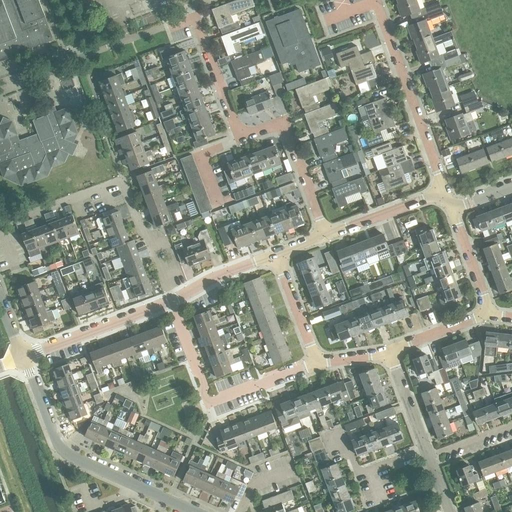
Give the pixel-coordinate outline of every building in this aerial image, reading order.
[(0,0),(0,59),(54,40),(45,17),(46,17),(39,0),(0,0)] [(231,15),(238,12),(255,7),(252,0),(236,0),(212,9),(219,29),(220,28),(223,34),(240,28),(238,21),(234,23),(231,15)] [(410,14),(412,19),(441,9),(439,2),(419,9),(416,0),(397,0),(401,8),(399,9),(402,17),(410,14)] [(441,9),(412,19),(410,20),(413,25),(408,27),(411,35),(413,35),(416,45),(432,39),(432,38),(426,22),(444,15),(441,9)] [(300,10),(267,22),(282,64),(289,62),(291,66),(296,64),(299,72),(321,64),(315,49),(311,37),(303,16),(300,10)] [(230,55),(232,61),(246,55),(244,49),(241,50),(239,43),(264,34),(260,22),(221,37),(222,39),(223,38),(229,56),(230,55)] [(455,40),(451,31),(433,38),(432,38),(432,39),(416,45),(420,55),(418,55),(421,63),(439,57),(435,46),(452,39),(453,41),(455,40)] [(171,67),(190,60),(189,56),(187,57),(185,51),(177,54),(174,46),(160,51),(163,59),(167,57),(171,67)] [(323,56),(332,53),(329,46),(321,50),(323,56)] [(361,61),(373,57),(371,51),(360,54),(357,46),(336,54),(342,68),(349,65),(352,72),(363,67),(361,61)] [(443,55),(445,61),(459,56),(457,49),(443,55)] [(253,74),(251,75),(248,68),(265,61),(261,50),(246,55),(232,61),(230,62),(231,63),(232,63),(238,81),(240,80),(242,86),(256,81),(253,74)] [(461,62),(461,61),(459,56),(445,61),(447,67),(461,62)] [(363,67),(352,72),(357,86),(368,81),(370,88),(383,83),(380,74),(376,75),(372,64),(376,63),(373,57),(361,61),(363,67)] [(174,76),(192,69),(190,64),(192,63),(190,60),(171,67),(174,76)] [(140,68),(135,70),(139,79),(144,77),(142,72),(140,68)] [(177,85),(197,78),(196,75),(194,75),(192,69),(174,76),(177,85)] [(432,93),(448,87),(441,69),(423,75),(426,83),(428,83),(432,93)] [(273,86),(283,82),(280,72),(270,76),(273,86)] [(99,81),(103,92),(120,85),(125,84),(121,73),(99,81)] [(144,77),(139,79),(142,86),(147,84),(144,77)] [(181,95),(199,88),(196,82),(198,81),(197,78),(177,85),(181,95)] [(325,78),(295,90),(295,91),(296,91),(303,109),(304,108),(306,114),(320,109),(318,103),(316,103),(313,96),(330,90),(330,89),(326,78),(325,78)] [(150,85),(153,94),(159,92),(155,83),(150,85)] [(107,102),(127,95),(125,90),(123,91),(120,85),(103,92),(107,102)] [(448,87),(432,93),(436,103),(434,104),(437,112),(454,105),(448,87)] [(184,104),(204,96),(203,93),(201,94),(199,88),(181,95),(184,104)] [(335,93),(338,101),(344,99),(341,91),(335,93)] [(157,104),(162,102),(159,92),(153,94),(157,104)] [(250,115),(274,106),(268,92),(245,100),(250,115)] [(111,112),(128,106),(126,100),(128,99),(127,95),(107,102),(111,112)] [(188,113),(205,106),(203,100),(205,99),(204,96),(184,104),(186,110),(188,113)] [(464,107),(478,102),(476,96),(462,101),(464,107)] [(147,99),(151,109),(155,107),(152,97),(147,99)] [(370,103),(368,98),(356,102),(358,108),(361,117),(367,114),(369,119),(390,112),(385,98),(370,103)] [(462,114),(446,120),(450,131),(448,132),(451,140),(469,133),(477,131),(473,120),(474,120),(471,112),(481,109),(483,108),(481,101),(478,102),(464,107),(466,113),(462,114)] [(306,114),(304,114),(305,116),(312,134),(313,133),(315,139),(329,134),(327,128),(325,128),(323,121),(339,115),(338,112),(341,111),(337,102),(335,103),(320,109),(306,114)] [(73,156),(78,144),(74,142),(78,134),(73,121),(77,112),(68,107),(57,111),(55,105),(45,109),(47,115),(33,120),(38,133),(20,140),(13,121),(3,117),(0,124),(0,168),(3,177),(22,186),(48,176),(52,167),(65,162),(69,154),(73,156)] [(114,122),(134,115),(132,110),(130,111),(128,106),(111,112),(114,122)] [(191,122),(211,115),(209,112),(207,112),(205,106),(188,113),(189,118),(191,122)] [(155,107),(151,109),(154,119),(159,117),(155,107)] [(374,133),(368,136),(365,137),(369,146),(383,141),(382,137),(383,137),(381,131),(395,126),(390,112),(369,119),(374,133)] [(134,115),(114,122),(118,133),(136,126),(134,120),(136,119),(134,115)] [(191,122),(194,131),(212,124),(210,119),(212,118),(211,115),(191,122)] [(173,119),(164,122),(168,132),(173,130),(173,129),(176,127),(173,119)] [(157,125),(161,135),(165,133),(161,123),(157,125)] [(194,142),(196,148),(209,144),(207,137),(215,134),(213,128),(215,127),(214,124),(212,124),(194,131),(198,141),(194,142)] [(180,126),(173,129),(175,134),(182,131),(180,126)] [(329,134),(313,139),(314,141),(315,140),(321,158),(322,158),(324,164),(338,158),(336,152),(332,145),(348,139),(344,128),(329,134)] [(499,138),(504,135),(502,129),(496,131),(499,138)] [(121,142),(124,149),(142,142),(138,132),(115,140),(117,144),(121,142)] [(511,138),(500,143),(505,156),(511,153),(511,138)] [(361,150),(358,139),(353,141),(357,151),(361,150)] [(125,153),(127,159),(145,152),(142,142),(124,149),(119,150),(120,154),(125,153)] [(390,142),(371,149),(378,171),(379,170),(387,167),(399,163),(401,169),(413,165),(411,159),(408,160),(403,146),(393,150),(390,142)] [(492,162),(505,156),(500,143),(487,148),(492,162)] [(268,146),(265,147),(265,149),(266,149),(272,167),(282,164),(275,146),(269,148),(268,146)] [(263,171),(272,167),(266,149),(265,149),(259,152),(259,150),(256,151),(263,171)] [(470,154),(475,168),(488,163),(483,149),(470,154)] [(357,152),(362,164),(366,162),(362,150),(357,152)] [(149,163),(147,157),(152,156),(150,151),(145,152),(127,159),(123,161),(124,165),(129,163),(131,170),(149,163)] [(254,174),(263,171),(256,151),(252,152),(253,154),(247,156),(254,174)] [(332,183),(334,188),(348,183),(345,177),(343,178),(340,171),(358,164),(357,162),(360,161),(357,152),(353,153),(338,158),(324,164),(322,164),(323,166),(324,165),(330,183),(332,183)] [(183,164),(195,160),(193,154),(181,159),(183,164)] [(462,173),(475,168),(470,154),(457,160),(462,173)] [(244,177),(254,174),(247,156),(241,158),(240,156),(237,157),(244,177)] [(230,169),(224,171),(228,183),(235,181),(244,177),(237,157),(234,159),(235,161),(228,163),(230,168),(230,169)] [(185,170),(197,165),(195,160),(183,164),(185,170)] [(383,182),(377,184),(381,193),(408,183),(404,174),(415,170),(413,165),(401,169),(399,163),(387,167),(379,170),(383,182)] [(152,170),(137,176),(138,178),(141,186),(157,181),(154,175),(159,173),(165,171),(163,164),(151,169),(152,170)] [(187,175),(199,171),(197,165),(185,170),(187,175)] [(189,181),(201,176),(199,171),(187,175),(189,181)] [(279,185),(293,180),(291,172),(276,178),(279,185)] [(191,186),(203,182),(201,176),(189,181),(191,186)] [(348,183),(334,188),(332,189),(332,190),(333,190),(339,208),(348,205),(345,197),(360,192),(361,194),(368,192),(362,178),(348,183)] [(157,181),(141,186),(144,194),(144,195),(144,197),(165,189),(171,187),(169,182),(159,186),(157,181)] [(193,192),(205,187),(203,182),(191,186),(193,192)] [(282,195),(297,189),(294,183),(280,188),(282,195)] [(195,197),(207,193),(205,187),(193,192),(195,197)] [(236,201),(251,195),(248,188),(234,194),(236,201)] [(149,207),(164,201),(162,195),(167,193),(165,189),(144,197),(145,199),(146,198),(149,207)] [(197,203),(209,198),(207,193),(195,197),(197,203)] [(385,203),(382,197),(376,199),(379,206),(385,203)] [(209,198),(197,203),(199,208),(211,204),(209,198)] [(152,217),(179,207),(178,202),(166,207),(164,201),(149,207),(152,214),(151,215),(152,217)] [(291,203),(285,205),(287,209),(294,227),(295,229),(298,228),(298,225),(304,223),(302,218),(305,216),(303,210),(299,212),(297,205),(292,207),(291,203)] [(211,204),(199,208),(201,214),(213,209),(211,204)] [(500,208),(506,222),(511,219),(511,204),(500,208)] [(70,236),(80,233),(69,205),(65,207),(68,217),(63,219),(70,236)] [(179,207),(152,217),(153,219),(153,218),(156,227),(171,221),(172,223),(178,221),(175,213),(186,209),(184,205),(179,207)] [(97,219),(96,221),(99,228),(101,229),(106,228),(123,221),(119,211),(117,211),(116,208),(107,211),(102,213),(103,216),(97,219)] [(223,223),(229,221),(224,208),(218,210),(223,223)] [(494,227),(506,222),(500,208),(488,213),(494,227)] [(288,229),(294,227),(287,209),(278,212),(286,232),(289,231),(288,229)] [(271,210),(267,212),(268,216),(269,216),(276,234),(282,231),(282,234),(286,232),(278,212),(273,214),(271,210)] [(70,236),(63,219),(57,221),(53,211),(49,212),(59,240),(70,236)] [(49,244),(59,240),(49,212),(44,214),(48,224),(43,226),(49,244)] [(482,232),(487,230),(490,237),(484,239),(486,245),(498,241),(499,240),(497,235),(497,234),(496,235),(493,227),(494,227),(488,213),(476,217),(482,232)] [(270,236),(276,234),(269,216),(268,216),(260,219),(267,239),(270,238),(270,236)] [(49,244),(43,226),(37,229),(33,218),(29,220),(39,248),(49,244)] [(264,240),(267,239),(260,219),(251,222),(257,240),(263,238),(264,240)] [(39,248),(29,220),(24,222),(28,232),(22,234),(31,257),(41,253),(39,248)] [(123,221),(106,228),(109,238),(126,231),(123,221)] [(249,246),(252,245),(251,243),(257,240),(251,222),(241,226),(249,246)] [(245,247),(249,246),(241,226),(232,229),(238,247),(245,245),(245,247)] [(422,247),(437,241),(433,230),(427,232),(425,226),(416,230),(418,235),(417,235),(422,247)] [(194,244),(201,263),(211,259),(209,253),(214,251),(208,234),(206,229),(200,232),(198,236),(198,239),(199,242),(194,244)] [(130,241),(126,231),(109,238),(113,248),(117,247),(117,246),(130,241)] [(383,234),(372,238),(378,254),(380,261),(396,255),(392,244),(388,246),(383,234)] [(366,258),(378,254),(372,238),(360,242),(366,258)] [(117,246),(117,247),(121,256),(138,250),(134,240),(130,241),(117,246)] [(398,242),(403,254),(408,252),(404,240),(398,242)] [(422,247),(426,258),(441,253),(437,241),(422,247)] [(360,242),(349,247),(357,267),(367,263),(366,259),(366,258),(360,242)] [(397,256),(403,254),(398,242),(392,244),(396,255),(397,256)] [(201,263),(194,244),(184,247),(182,243),(175,246),(182,263),(188,261),(190,267),(201,263)] [(498,244),(484,249),(488,260),(502,255),(499,248),(498,244)] [(349,247),(338,251),(343,264),(340,265),(340,266),(342,272),(343,272),(357,267),(349,247)] [(124,266),(141,260),(138,250),(121,256),(124,266)] [(336,261),(335,259),(332,251),(325,254),(329,264),(336,261)] [(433,268),(449,262),(445,251),(441,253),(426,258),(424,259),(426,265),(420,268),(422,272),(434,268),(433,268)] [(488,260),(492,271),(506,266),(502,255),(488,260)] [(304,274),(319,269),(315,257),(300,263),(304,274)] [(85,267),(96,263),(95,261),(91,258),(83,261),(85,267)] [(128,277),(145,271),(141,260),(124,266),(128,277)] [(336,261),(329,264),(333,274),(340,272),(336,261)] [(82,268),(79,262),(73,265),(75,271),(82,268)] [(430,277),(424,279),(426,284),(432,282),(438,280),(453,274),(449,262),(433,268),(434,268),(436,275),(430,277)] [(496,282),(510,277),(506,266),(492,271),(496,282)] [(45,273),(42,267),(33,271),(35,276),(45,273)] [(307,281),(309,286),(324,280),(319,269),(304,274),(307,281)] [(58,271),(51,273),(56,286),(63,284),(58,271)] [(126,289),(132,287),(149,280),(145,271),(128,277),(123,279),(126,289)] [(453,274),(438,280),(442,291),(457,286),(456,281),(459,280),(456,273),(453,274)] [(248,296),(266,290),(261,277),(244,284),(248,296)] [(511,282),(510,277),(496,282),(501,295),(511,290),(511,282)] [(375,282),(378,289),(389,284),(387,278),(375,282)] [(149,280),(132,287),(126,289),(130,299),(153,291),(149,280)] [(313,297),(328,291),(324,280),(309,286),(313,297)] [(21,299),(39,292),(35,281),(17,287),(21,299)] [(92,286),(100,306),(107,304),(108,304),(110,303),(102,282),(92,286)] [(371,291),(378,289),(375,282),(368,284),(371,291)] [(80,297),(74,299),(80,314),(88,311),(90,311),(82,290),(80,284),(76,286),(80,297)] [(361,295),(371,291),(368,284),(359,288),(361,295)] [(344,285),(337,288),(340,294),(347,291),(344,285)] [(82,290),(90,311),(92,310),(92,309),(100,306),(92,286),(82,290)] [(457,286),(442,291),(446,303),(462,297),(457,286)] [(391,288),(386,289),(390,300),(392,304),(398,319),(409,315),(404,300),(402,296),(395,299),(391,288)] [(254,310),(271,304),(266,290),(248,296),(254,310)] [(317,308),(332,303),(335,302),(331,290),(328,291),(313,297),(317,308)] [(353,298),(360,295),(358,290),(351,292),(353,298)] [(120,291),(112,294),(115,301),(122,298),(120,291)] [(25,309),(43,302),(39,292),(21,299),(25,309)] [(372,302),(378,300),(375,293),(370,295),(372,302)] [(422,298),(426,310),(432,308),(428,296),(422,298)] [(421,312),(426,310),(422,298),(416,300),(421,312)] [(43,302),(25,309),(28,318),(47,312),(46,311),(50,310),(48,306),(45,307),(43,302)] [(259,324),(276,317),(271,304),(254,310),(259,324)] [(381,308),(387,324),(398,319),(392,304),(381,308)] [(326,320),(341,314),(339,307),(324,313),(326,320)] [(375,328),(387,324),(381,308),(370,313),(375,328)] [(56,319),(52,310),(52,309),(46,311),(47,312),(28,318),(32,329),(42,325),(44,331),(55,327),(53,321),(56,319)] [(210,310),(194,316),(197,324),(196,324),(197,326),(218,318),(216,314),(212,316),(210,310)] [(364,332),(375,328),(370,313),(358,317),(364,332)] [(218,318),(197,326),(198,329),(199,329),(202,336),(217,330),(215,325),(225,320),(224,316),(218,318)] [(264,337),(281,331),(276,317),(259,324),(264,337)] [(353,336),(364,332),(358,317),(347,321),(353,336)] [(336,328),(329,331),(333,341),(340,338),(341,341),(353,336),(347,321),(335,326),(336,328)] [(151,329),(159,351),(163,349),(161,344),(167,342),(161,327),(154,329),(153,329),(151,329)] [(243,330),(246,336),(252,334),(249,327),(243,330)] [(217,330),(202,336),(205,344),(204,344),(205,347),(226,339),(231,337),(229,333),(225,334),(222,328),(217,330)] [(155,352),(159,351),(151,329),(149,330),(149,331),(141,334),(147,349),(153,347),(155,352)] [(269,351),(286,345),(281,331),(264,337),(269,351)] [(497,347),(499,334),(486,332),(484,355),(496,357),(497,347)] [(133,336),(131,337),(139,358),(141,364),(151,360),(147,349),(141,334),(133,337),(133,336)] [(499,334),(497,347),(508,348),(509,348),(511,335),(499,334)] [(134,360),(139,358),(131,337),(128,338),(129,339),(121,342),(127,357),(132,355),(134,360)] [(228,343),(226,339),(205,347),(206,349),(209,357),(225,351),(223,345),(228,343)] [(454,344),(460,358),(472,354),(473,358),(479,356),(474,343),(468,345),(466,340),(454,344)] [(121,359),(127,357),(121,342),(113,345),(112,344),(111,344),(119,366),(123,364),(121,359)] [(114,367),(119,366),(111,344),(108,345),(109,346),(101,349),(107,364),(112,362),(114,367)] [(439,356),(444,369),(450,367),(448,363),(460,358),(454,344),(443,348),(445,354),(439,356)] [(286,345),(269,351),(274,365),(291,359),(286,345)] [(101,367),(107,364),(101,349),(92,352),(90,352),(98,374),(103,372),(101,367)] [(212,365),(212,367),(234,359),(232,354),(231,355),(229,349),(225,351),(209,357),(213,365),(212,365)] [(240,357),(242,363),(250,360),(248,354),(240,357)] [(443,382),(439,370),(433,372),(427,355),(414,359),(419,375),(427,372),(430,380),(435,378),(438,385),(444,383),(443,382)] [(234,359),(212,367),(213,369),(214,369),(217,377),(233,371),(238,369),(235,363),(234,359)] [(56,380),(72,374),(68,363),(52,370),(56,380)] [(496,373),(508,371),(507,364),(495,365),(496,373)] [(482,371),(482,375),(496,373),(495,365),(489,366),(489,371),(482,371)] [(364,386),(380,380),(375,369),(360,374),(364,386)] [(439,370),(443,382),(444,383),(444,384),(448,383),(443,369),(439,370)] [(60,391),(78,383),(77,379),(75,380),(72,374),(56,380),(60,391)] [(477,379),(468,382),(471,388),(471,389),(476,387),(477,386),(477,379)] [(348,394),(354,391),(353,390),(355,389),(352,380),(344,383),(348,394)] [(369,397),(384,391),(380,380),(364,386),(369,397)] [(461,392),(458,384),(457,380),(451,382),(456,394),(461,392)] [(63,401),(80,394),(82,393),(78,383),(60,391),(63,401)] [(338,383),(327,387),(332,402),(338,400),(339,402),(340,404),(350,400),(348,394),(344,383),(339,385),(338,383)] [(321,406),(332,402),(327,387),(315,391),(321,406)] [(426,405),(441,399),(437,388),(422,393),(426,405)] [(478,390),(481,397),(486,395),(484,388),(478,390)] [(475,399),(481,397),(478,390),(472,392),(475,399)] [(324,415),(321,407),(321,406),(315,391),(304,395),(310,411),(315,409),(318,417),(319,417),(324,430),(329,428),(326,421),(324,415)] [(348,394),(350,400),(356,398),(354,391),(348,394)] [(369,413),(374,411),(373,408),(388,403),(384,391),(369,397),(371,403),(366,405),(369,413)] [(460,404),(465,402),(461,392),(456,394),(460,404)] [(67,411),(84,404),(80,394),(63,401),(67,411)] [(309,411),(310,411),(304,395),(293,400),(300,420),(311,416),(309,411)] [(507,399),(505,395),(494,399),(496,403),(500,415),(511,411),(507,399)] [(430,415),(445,410),(441,399),(426,405),(430,415)] [(124,406),(130,409),(133,403),(126,400),(124,406)] [(281,404),(275,406),(284,429),(301,422),(300,420),(293,400),(281,404)] [(464,416),(469,414),(465,402),(460,404),(464,416)] [(485,407),(489,419),(500,415),(496,403),(485,407)] [(84,404),(67,411),(71,421),(75,419),(78,425),(85,422),(88,419),(87,415),(88,415),(84,404)] [(357,418),(363,416),(359,406),(354,408),(357,418)] [(381,412),(383,418),(396,413),(394,407),(381,412)] [(477,424),(489,419),(485,407),(473,411),(477,424)] [(434,427),(449,422),(445,410),(430,415),(434,427)] [(261,415),(267,431),(277,427),(271,411),(261,415)] [(469,414),(464,416),(468,425),(473,423),(469,414)] [(257,435),(267,431),(261,415),(250,418),(257,435)] [(104,421),(95,441),(105,446),(112,430),(114,425),(108,422),(110,417),(106,416),(104,420),(104,421)] [(246,439),(257,435),(250,418),(240,422),(246,439)] [(95,441),(104,421),(104,420),(100,419),(98,424),(92,422),(85,437),(95,441)] [(347,432),(361,427),(359,420),(345,426),(347,432)] [(236,442),(246,439),(240,422),(230,426),(236,442)] [(449,422),(434,427),(439,439),(453,433),(449,422)] [(386,428),(392,443),(404,439),(398,423),(386,428)] [(115,450),(124,430),(115,425),(113,431),(112,430),(105,446),(115,450)] [(238,446),(236,442),(230,426),(221,430),(220,429),(220,430),(222,435),(216,438),(221,453),(238,446)] [(381,447),(392,443),(386,428),(375,432),(381,447)] [(125,455),(132,439),(134,434),(124,430),(115,450),(125,455)] [(369,451),(381,447),(375,432),(364,436),(369,451)] [(144,438),(135,459),(145,463),(152,448),(146,446),(148,440),(147,440),(150,435),(146,434),(145,437),(144,438)] [(132,439),(125,455),(135,459),(144,438),(145,437),(141,435),(138,442),(132,439)] [(358,456),(369,451),(364,436),(352,441),(358,456)] [(309,441),(311,447),(323,442),(321,437),(309,441)] [(152,448),(145,463),(155,468),(164,447),(163,447),(165,442),(161,440),(159,445),(159,446),(157,451),(152,448)] [(164,447),(155,468),(165,472),(171,457),(165,455),(170,445),(165,442),(163,447),(164,447)] [(311,447),(313,451),(313,453),(325,449),(323,442),(311,447)] [(315,459),(327,454),(325,449),(313,453),(315,459)] [(506,467),(511,465),(511,449),(501,454),(506,467)] [(171,457),(165,472),(175,476),(183,456),(174,452),(171,457)] [(326,481),(342,475),(337,464),(332,466),(327,454),(315,459),(324,482),(326,481)] [(489,458),(494,472),(506,467),(501,454),(489,458)] [(204,460),(193,485),(203,489),(210,474),(204,472),(207,467),(206,466),(210,457),(206,456),(204,460)] [(484,476),(494,472),(489,458),(478,462),(484,476)] [(190,466),(183,480),(193,485),(204,460),(200,459),(198,463),(198,464),(190,460),(188,465),(190,466)] [(210,474),(203,489),(213,494),(222,474),(226,466),(221,464),(218,472),(216,477),(210,474)] [(470,465),(457,470),(462,486),(475,481),(480,479),(477,473),(473,474),(470,465)] [(222,498),(232,478),(222,474),(213,494),(222,498)] [(324,482),(324,483),(325,488),(326,488),(329,487),(331,492),(346,487),(342,475),(326,481),(324,482)] [(232,478),(222,498),(233,503),(235,497),(241,500),(247,485),(232,478)] [(335,503),(350,498),(346,487),(331,492),(335,503)] [(486,489),(480,491),(473,494),(475,500),(488,495),(486,489)] [(285,511),(282,504),(294,499),(291,490),(262,500),(266,511),(285,511)] [(496,495),(490,497),(495,511),(501,508),(496,495)] [(350,498),(335,503),(337,509),(335,510),(334,511),(347,511),(355,509),(350,498)] [(419,511),(415,501),(404,505),(406,511),(419,511)] [(466,511),(482,511),(479,502),(464,507),(466,511)]
